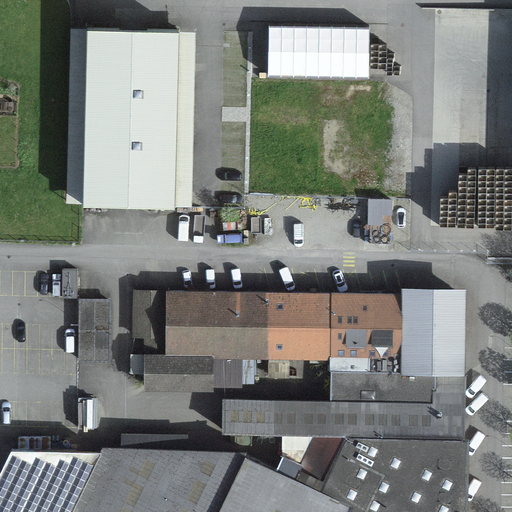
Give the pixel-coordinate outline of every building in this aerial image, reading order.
[(268,22),(267,73),(368,75),(369,24),(268,22)] [(88,27),(83,202),(174,204),(178,29),(88,27)] [(212,354),(270,355),(271,292),(135,290),(135,334),(167,335),(167,353),(146,353),(145,385),(212,386),(212,384),(212,354)] [(270,355),(331,355),(331,294),(331,292),(271,292),(270,355)] [(331,370),(401,371),(402,295),(402,294),(331,294),(331,355),(331,370)] [(465,296),(402,295),(401,371),(435,372),(464,372),(465,296)] [(79,299),(79,359),(109,359),(109,299),(79,299)] [(462,437),(462,436),(464,372),(435,372),(401,371),(331,370),(330,403),(330,433),(435,435),(435,436),(462,437)] [(94,397),(79,397),(79,427),(93,427),(94,397)] [(269,431),(269,402),(226,401),(225,430),(269,431)] [(269,431),(330,433),(330,403),(269,402),(269,431)] [(459,511),(462,437),(435,436),(354,434),(327,491),(244,451),(244,452),(215,511),(459,511)] [(0,473),(0,511),(68,511),(99,450),(12,448),(0,473)] [(215,511),(244,452),(119,450),(89,511),(215,511)]
